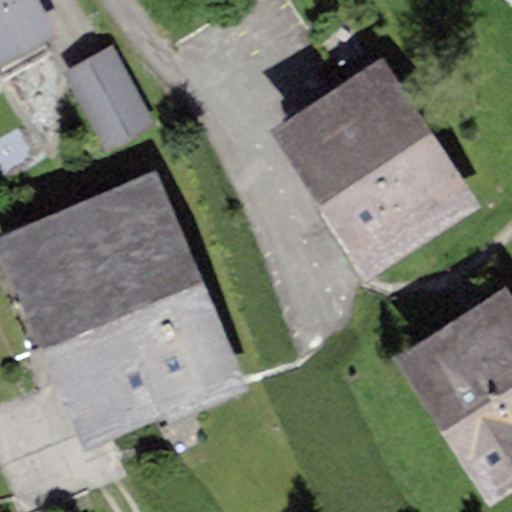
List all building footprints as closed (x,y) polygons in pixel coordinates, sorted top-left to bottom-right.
[(0,0),(0,45),(10,40),(23,65),(49,51),(20,0),(0,0)] [(379,83),(340,24),(315,40),(354,99),(379,83)] [(117,71),(84,88),(110,138),(143,121),(117,71)] [(300,134),(376,250),(454,198),(379,83),(354,99),(300,134)] [(0,510),(17,505),(19,511),(116,511),(122,497),(93,427),(177,392),(181,401),(225,383),(169,246),(164,248),(139,190),(95,208),(96,211),(0,250),(0,510)] [(511,327),(502,312),(424,362),(498,476),(511,466),(511,327)]
